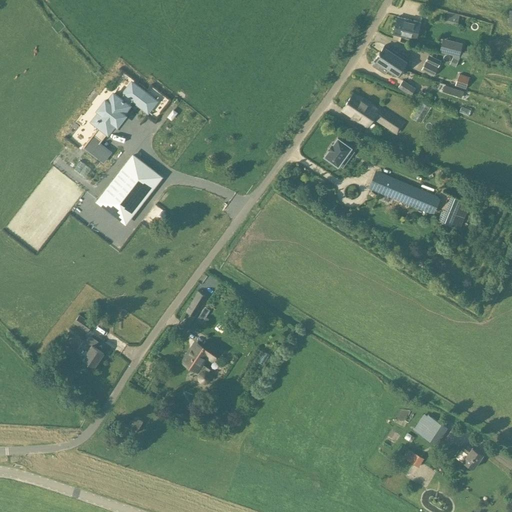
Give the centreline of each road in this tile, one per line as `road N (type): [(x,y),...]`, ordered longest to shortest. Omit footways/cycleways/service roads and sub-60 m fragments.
road 1 (unclassified): [(0,452),(62,448),(97,422),(136,355),(306,128),(389,0)]
road 2 (unclassified): [(0,471),(129,511)]
